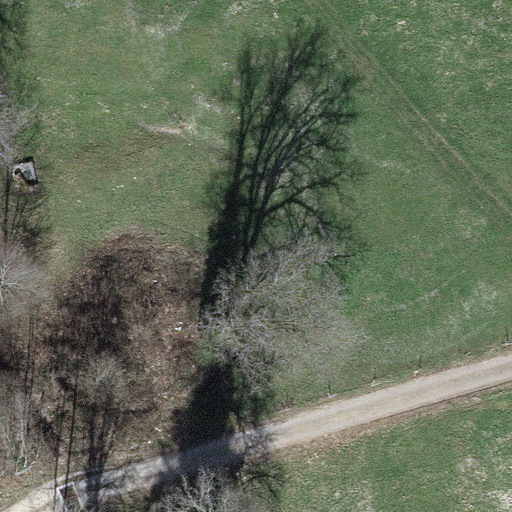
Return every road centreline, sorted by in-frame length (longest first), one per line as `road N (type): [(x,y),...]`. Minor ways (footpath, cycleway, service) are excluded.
road 1 (track): [(33,511),(78,484),(169,450),(511,356)]
road 2 (track): [(511,212),(427,143),(284,0)]
